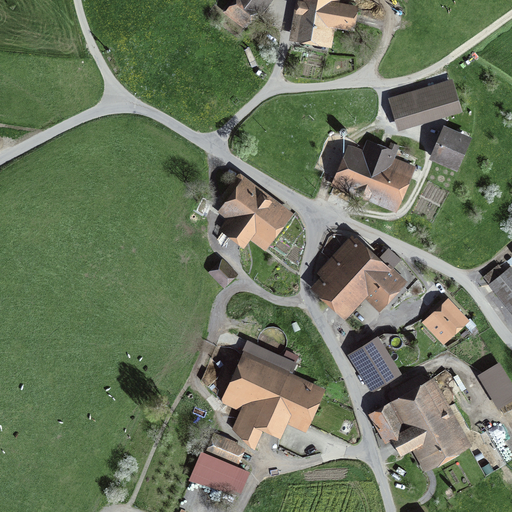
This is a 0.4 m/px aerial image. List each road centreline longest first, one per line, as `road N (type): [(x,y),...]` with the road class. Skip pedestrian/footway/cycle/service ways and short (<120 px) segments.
road 1 (tertiary): [(0,159),(118,101),(159,116),(322,212)]
road 2 (unclassified): [(322,212),(306,288),(352,388),(390,511)]
road 3 (tertiary): [(322,212),(458,275),(511,342)]
road 4 (track): [(511,15),(417,75),(382,82)]
